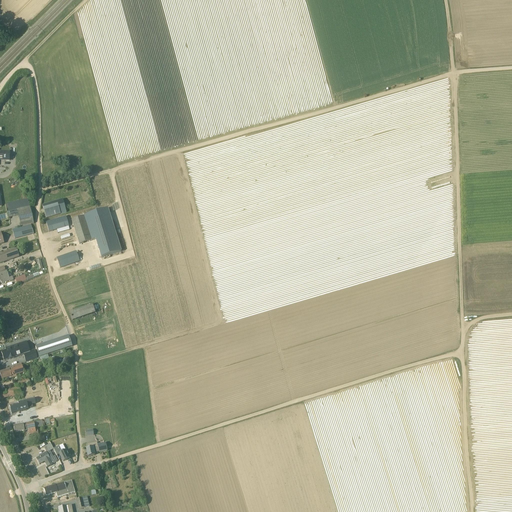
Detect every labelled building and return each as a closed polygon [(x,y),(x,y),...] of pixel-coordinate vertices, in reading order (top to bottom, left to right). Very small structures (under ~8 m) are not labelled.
[(0,160),(9,161),(10,152),(0,151),(0,160)] [(43,205),(46,218),(67,213),(64,199),(43,205)] [(17,210),(19,216),(21,226),(34,223),(30,207),(17,210)] [(101,258),(121,252),(108,209),(84,216),(92,241),(95,240),(101,258)] [(69,226),(66,216),(59,218),(62,228),(69,226)] [(79,245),(92,241),(89,232),(84,216),(72,220),(79,245)] [(33,234),(31,224),(12,230),(15,239),(33,234)] [(0,254),(0,263),(19,257),(16,249),(0,254)] [(80,261),(76,251),(57,258),(60,268),(80,261)] [(0,280),(1,283),(9,280),(13,279),(11,276),(8,277),(6,271),(0,272),(0,280)] [(24,275),(15,279),(17,284),(26,281),(24,275)] [(69,336),(35,347),(39,358),(47,355),(72,347),(69,336)] [(7,350),(1,352),(4,361),(9,359),(9,360),(14,358),(14,357),(23,354),(26,362),(37,358),(34,350),(30,352),(27,345),(21,347),(20,344),(10,347),(11,349),(7,350)] [(50,362),(47,355),(40,358),(42,364),(50,362)] [(0,372),(0,373),(2,380),(24,372),(21,364),(13,367),(13,368),(0,372)] [(16,399),(17,399),(24,397),(23,394),(21,394),(19,387),(0,393),(0,399),(12,397),(12,398),(15,397),(16,399)] [(19,404),(10,406),(12,414),(18,412),(18,413),(18,412),(19,412),(20,412),(21,412),(20,410),(28,408),(28,406),(32,404),(30,399),(34,398),(18,402),(18,403),(19,403),(19,404)] [(42,421),(14,426),(15,433),(25,431),(28,430),(29,435),(36,433),(35,428),(43,426),(42,422),(42,421)] [(86,448),(88,457),(94,456),(94,453),(99,452),(99,453),(107,451),(105,443),(97,445),(97,443),(87,445),(88,448),(86,448)] [(43,447),(46,453),(50,451),(53,449),(51,444),(43,447)] [(59,446),(53,449),(57,456),(59,455),(63,462),(70,459),(66,450),(62,452),(59,446)] [(49,459),(46,453),(39,456),(40,457),(37,459),(39,464),(45,462),(48,467),(53,464),(52,464),(57,461),(55,456),(49,459)] [(56,485),(44,489),(46,496),(56,492),(58,497),(75,492),(71,480),(64,483),(59,485),(56,486),(56,485)] [(87,497),(76,500),(78,509),(89,507),(87,497)]
